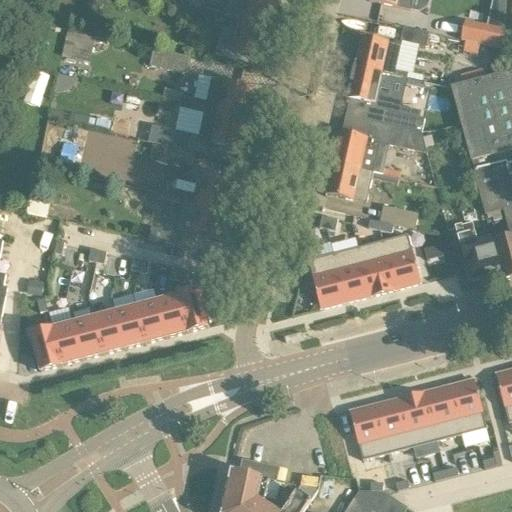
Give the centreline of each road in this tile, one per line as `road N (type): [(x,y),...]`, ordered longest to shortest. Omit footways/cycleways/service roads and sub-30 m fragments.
road 1 (residential): [(243,386),(318,0)]
road 2 (tertiary): [(243,386),(511,315)]
road 3 (tertiary): [(22,511),(127,438)]
road 4 (tertiary): [(127,438),(243,386)]
